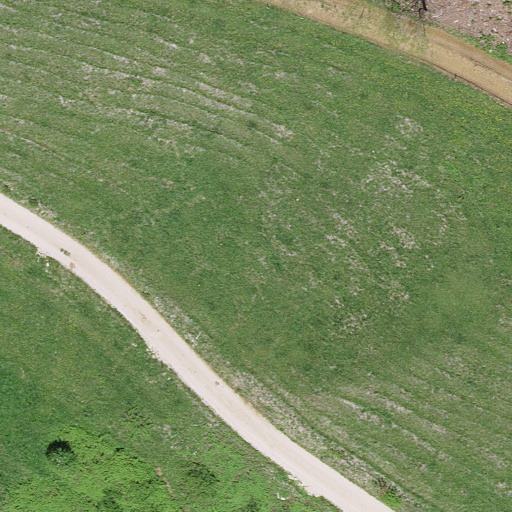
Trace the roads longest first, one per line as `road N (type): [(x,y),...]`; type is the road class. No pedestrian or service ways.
road 1 (track): [(0,212),(124,301),(233,418),(363,511)]
road 2 (track): [(511,102),(372,28),(293,0)]
